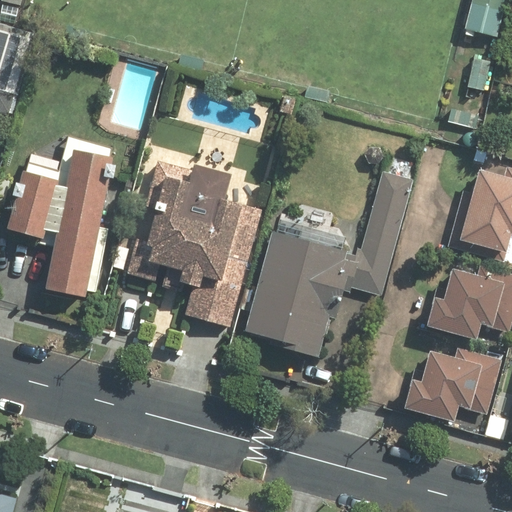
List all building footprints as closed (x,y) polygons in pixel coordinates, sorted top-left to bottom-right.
[(474,0),(468,23),(494,30),(501,0),(474,0)] [(29,35),(0,26),(0,115),(5,117),(29,35)] [(491,62),(472,57),(464,91),(483,96),(491,62)] [(476,113),(448,106),(443,126),(471,133),(476,113)] [(10,175),(0,217),(0,234),(36,243),(38,234),(49,236),(36,293),(81,303),(84,292),(95,295),(110,233),(97,230),(115,153),(60,140),(53,171),(23,164),(20,177),(10,175)] [(232,302),(255,208),(220,200),(225,178),(184,168),(180,184),(148,176),(124,276),(141,280),(143,270),(173,277),(170,287),(189,292),(183,320),(233,332),(240,304),(232,302)] [(468,192),(458,189),(443,245),(500,260),(507,237),(511,238),(511,171),(501,168),(499,179),(474,172),(468,192)] [(380,175),(360,257),(340,251),(344,238),(274,219),(245,338),(280,346),(279,354),(318,363),(337,286),(377,296),(406,181),(380,175)] [(443,290),(431,288),(420,330),(470,343),(474,327),(507,335),(511,314),(511,275),(479,267),(476,278),(448,271),(446,279),(443,290)] [(500,359),(450,347),(447,358),(421,351),(416,372),(406,370),(396,413),(446,425),(450,408),(485,416),(500,359)] [(511,393),(507,392),(500,419),(487,416),(481,439),(509,446),(511,434),(511,393)] [(12,511),(17,499),(0,494),(0,511),(12,511)]
